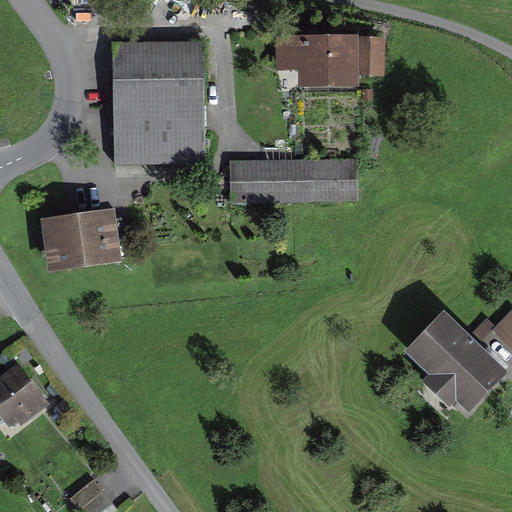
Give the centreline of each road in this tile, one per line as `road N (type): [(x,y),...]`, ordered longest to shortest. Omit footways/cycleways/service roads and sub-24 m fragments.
road 1 (unclassified): [(0,259),(172,511)]
road 2 (residential): [(0,164),(64,116),(69,67),(29,0)]
